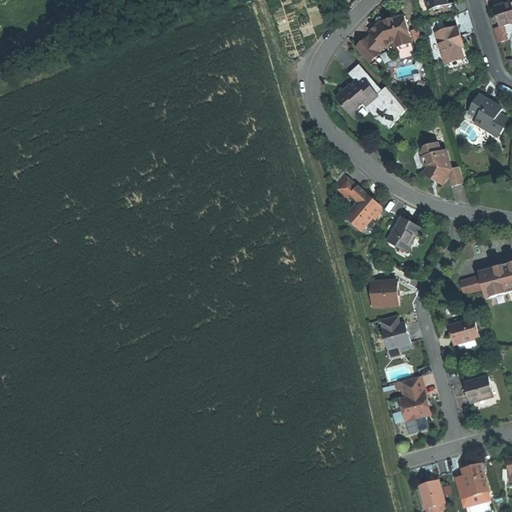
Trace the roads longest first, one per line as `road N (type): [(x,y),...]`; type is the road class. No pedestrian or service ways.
road 1 (track): [(416,511),(303,107),(310,80)]
road 2 (residential): [(370,0),(315,57),(311,102),(325,126),(377,173),(415,199),(462,214)]
road 3 (residential): [(462,214),(422,306),(461,445)]
